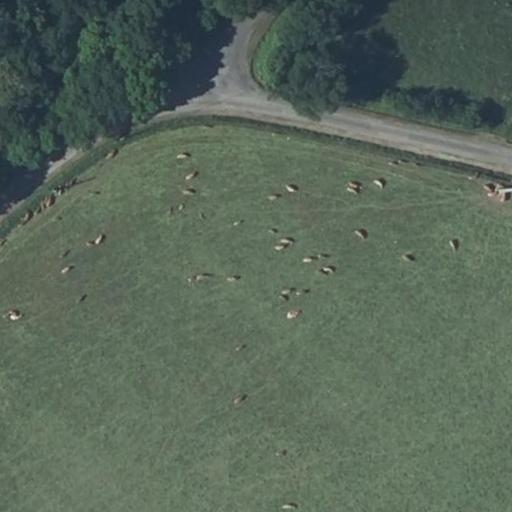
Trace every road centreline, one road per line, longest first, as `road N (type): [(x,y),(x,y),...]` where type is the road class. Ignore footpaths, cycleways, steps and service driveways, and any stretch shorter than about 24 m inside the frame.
road 1 (unclassified): [(511,166),(288,111),(184,104)]
road 2 (unclassified): [(184,104),(119,120),(0,209)]
road 3 (unclassified): [(184,104),(276,0)]
